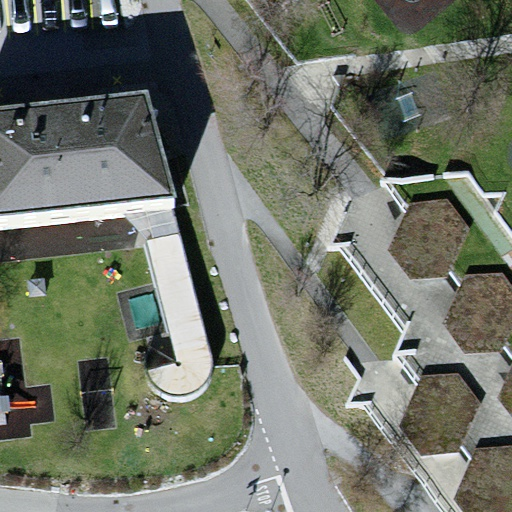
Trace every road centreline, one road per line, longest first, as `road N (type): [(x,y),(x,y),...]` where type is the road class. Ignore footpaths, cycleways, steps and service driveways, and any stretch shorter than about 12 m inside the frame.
road 1 (residential): [(150,0),(301,469)]
road 2 (residential): [(152,511),(301,469)]
